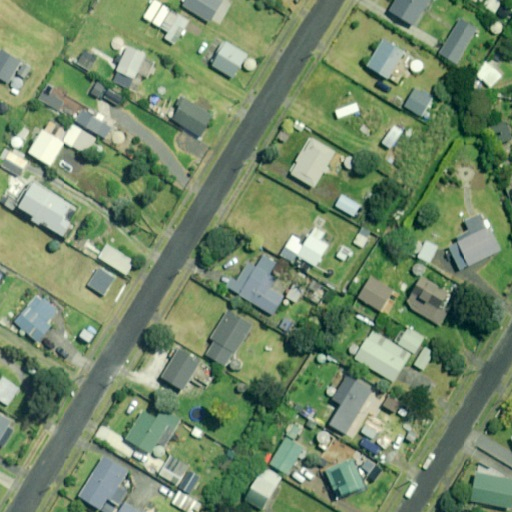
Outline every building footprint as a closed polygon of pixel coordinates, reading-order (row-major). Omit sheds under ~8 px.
[(224,5),(217,0),(190,0),(183,12),(209,29),(224,5)] [(395,0),(389,11),(415,26),(429,0),(395,0)] [(160,29),(172,9),(162,3),(150,24),(160,29)] [(172,9),(160,29),(167,33),(162,41),(173,47),(189,19),(172,9)] [(460,18),(438,54),(456,65),(478,28),(460,18)] [(246,54),(222,38),(208,61),(232,76),(246,54)] [(383,38),(367,66),(389,79),(405,50),(383,38)] [(145,52),(127,45),(116,70),(118,70),(114,81),(127,86),(131,76),(134,77),(145,52)] [(26,63),(6,49),(0,57),(0,82),(8,88),(26,63)] [(83,49),(75,62),(90,71),(98,58),(83,49)] [(503,75),(487,62),(476,76),(492,88),(503,75)] [(98,101),(106,87),(94,80),(86,94),(98,101)] [(431,97),(414,87),(403,106),(421,116),(431,97)] [(124,98),(109,89),(103,100),(118,109),(124,98)] [(182,96),(169,117),(202,137),(215,115),(182,96)] [(115,126),(84,108),(77,120),(109,138),(115,126)] [(98,137),(75,124),(66,141),(89,154),(98,137)] [(66,141),(44,128),(31,151),(52,164),(66,141)] [(284,128),(276,140),(285,146),(293,133),(284,128)] [(28,133),(20,129),(11,145),(19,150),(28,133)] [(311,136),(291,172),(314,186),(335,150),(311,136)] [(28,160),(5,148),(0,158),(0,164),(21,175),(28,160)] [(74,203),(35,180),(19,207),(24,210),(22,213),(40,224),(42,221),(65,235),(73,222),(66,218),(74,203)] [(341,193),(333,205),(353,218),(360,206),(341,193)] [(457,243),(450,246),(460,267),(501,249),(490,225),(456,240),(457,243)] [(360,233),(352,244),(363,251),(370,240),(360,233)] [(310,234),(297,255),(315,267),(328,245),(310,234)] [(139,262),(107,245),(99,259),(132,276),(139,262)] [(342,245),(334,259),(343,265),(352,251),(342,245)] [(231,276),(226,285),(274,314),(284,297),(270,289),(276,279),(268,274),(275,263),(263,255),(256,267),(248,262),(237,280),(231,276)] [(117,277),(100,267),(88,287),(105,297),(117,277)] [(458,296),(422,274),(407,298),(412,308),(440,326),(458,296)] [(369,276),(356,297),(386,316),(399,295),(369,276)] [(313,283),(304,296),(318,305),(327,291),(313,283)] [(302,294),(292,288),(286,298),(296,303),(302,294)] [(37,292),(13,320),(39,342),(53,324),(49,321),(58,309),(37,292)] [(214,340),(205,355),(225,366),(233,354),(236,356),(255,325),(228,308),(210,338),(214,340)] [(407,327),(398,343),(415,352),(424,336),(407,327)] [(372,330),(354,359),(394,384),(412,355),(372,330)] [(424,346),(413,364),(423,370),(434,352),(424,346)] [(178,348),(161,377),(184,390),(200,361),(178,348)] [(340,403),(328,423),(347,434),(373,390),(346,374),(331,398),(340,403)] [(0,377),(0,397),(10,404),(20,389),(0,377)] [(143,411),(127,439),(151,454),(157,444),(164,449),(182,421),(164,410),(157,420),(143,411)] [(0,438),(10,420),(0,415),(0,438)] [(202,455),(209,445),(199,438),(192,448),(202,455)] [(284,439),(269,464),(287,475),(302,449),(284,439)] [(202,455),(200,458),(211,465),(222,449),(211,442),(209,445),(202,455)] [(102,453),(75,494),(100,510),(107,498),(111,501),(130,471),(102,453)] [(190,468),(170,456),(159,476),(179,487),(190,468)] [(357,456),(325,468),(338,498),(369,486),(357,456)] [(396,474),(377,463),(371,473),(391,484),(396,474)] [(262,465),(243,499),(263,510),(283,476),(262,465)] [(511,505),(511,480),(477,474),(472,502),(511,510),(511,505)] [(181,486),(170,503),(184,511),(195,511),(203,500),(181,486)] [(138,511),(125,503),(118,511),(149,511),(144,509),(142,511),(138,511)]
